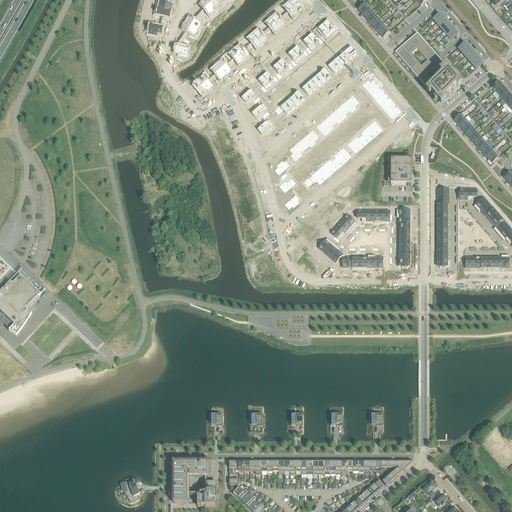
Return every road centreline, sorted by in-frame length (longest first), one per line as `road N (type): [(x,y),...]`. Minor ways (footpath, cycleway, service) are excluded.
road 1 (residential): [(169,511),(169,459),(424,459)]
road 2 (unclassified): [(69,0),(18,102),(27,175),(0,241)]
road 3 (residential): [(408,118),(369,63),(259,158)]
road 4 (residential): [(326,282),(325,266),(306,249),(345,204),(424,205)]
road 5 (residential): [(424,459),(424,282)]
road 6 (residential): [(278,228),(408,118)]
road 7 (residential): [(187,5),(169,29),(163,76),(199,111),(229,97)]
road 8 (residential): [(313,0),(318,7),(226,89),(229,97)]
